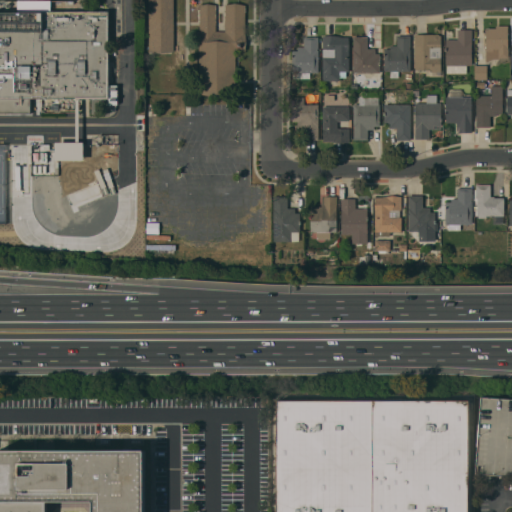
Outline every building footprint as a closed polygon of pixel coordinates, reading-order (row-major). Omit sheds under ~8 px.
[(173,0),(174,52),(150,52),(149,0),(173,0)] [(199,4),(207,3),(216,4),(216,31),(224,31),(225,5),(234,3),(245,5),(245,50),(235,50),(235,94),(199,94),(199,4)] [(108,85),(117,85),(117,105),(116,105),(116,111),(110,111),(110,105),(108,105),(108,99),(30,99),(30,113),(0,113),(0,11),(108,11),(108,85)] [(485,28),(496,28),(496,26),(507,26),(507,47),(508,47),(508,58),(499,58),(499,59),(493,59),(485,62),(485,28)] [(457,39),(457,29),(472,29),(471,65),(466,65),(466,73),(446,73),(446,65),(445,65),(445,39),(457,39)] [(414,34),(438,34),(440,36),(441,36),(441,72),(429,72),(429,70),(415,70),(414,34)] [(349,71),(346,71),(346,77),(339,78),(339,79),(339,80),(323,81),(322,36),(341,36),(341,37),(348,37),(349,71)] [(384,49),(390,49),(390,46),(397,46),(397,36),(410,36),(410,47),(409,47),(409,49),(410,49),(410,71),(398,71),(398,78),(390,78),(390,71),(384,71),(384,49)] [(292,51),(297,50),(297,47),(304,47),(304,37),(318,37),(318,48),(317,48),(317,50),(318,50),(318,72),(310,72),(310,78),(293,78),(293,72),(292,72),(292,51)] [(353,37),(368,37),(368,48),(375,48),(375,53),(380,53),(380,73),(353,73),(353,37)] [(487,65),(487,79),(475,79),(475,65),(487,65)] [(502,114),(496,114),(496,116),(490,116),(490,127),(476,127),(476,95),(491,95),(491,85),(502,85),(502,114)] [(472,97),(472,132),(458,132),(458,130),(456,130),(456,122),(446,122),(446,97),(448,97),(448,89),(461,89),(461,97),(472,97)] [(415,103),(426,103),(426,95),(436,95),(436,103),(441,103),(441,129),(429,129),(429,139),(415,139),(415,103)] [(353,104),(363,104),(363,96),(378,96),(378,104),(379,104),(380,126),(374,126),(374,130),(367,130),(367,140),(353,140),(353,104)] [(318,140),(307,140),(307,129),(297,129),(297,121),(292,121),(292,104),(294,104),(294,97),(304,97),(304,104),(318,104),(318,140)] [(410,104),(410,140),(396,140),(396,128),(389,128),(389,123),(385,123),(384,104),(410,104)] [(349,106),(349,121),(337,121),(337,128),(338,128),(349,128),(349,142),(331,142),(331,141),(322,141),(322,106),(349,106)] [(84,142),(84,160),(56,160),(55,142),(84,142)] [(490,185),(490,197),(494,197),(494,198),(504,198),(504,215),(486,216),(486,218),(478,218),(478,216),(477,216),(477,198),(476,198),(476,185),(490,185)] [(445,202),(451,202),(451,198),(457,199),(457,188),(472,188),(472,224),(460,224),(460,231),(448,230),(448,224),(445,224),(445,202)] [(409,195),(423,195),(423,207),(430,207),(430,212),(435,212),(435,223),(438,223),(438,230),(435,230),(435,240),(418,240),(418,231),(408,231),(409,195)] [(273,196),(287,196),(287,208),(295,208),(295,213),(300,213),(300,232),(298,232),(298,241),(273,242),(273,196)] [(386,197),(386,196),(401,196),(401,210),(400,210),(400,217),(401,217),(401,232),(390,232),(390,236),(375,236),(375,232),(375,210),(375,197),(386,197)] [(336,232),(336,233),(330,233),(330,239),(316,239),(316,232),(311,232),(311,206),(321,206),(321,198),(323,198),(323,197),(336,197),(336,232)] [(341,234),(341,198),(355,198),(355,208),(367,208),(367,234),(365,234),(365,240),(353,240),(353,234),(341,234)] [(390,240),(390,250),(375,250),(375,240),(390,240)] [(511,476),(474,474),(480,399),(511,401),(511,476)] [(374,511),(276,511),(276,400),(374,400),(374,511)] [(469,400),(468,511),(374,511),(374,400),(469,400)] [(0,511),(0,455),(132,455),(131,511),(0,511)]
